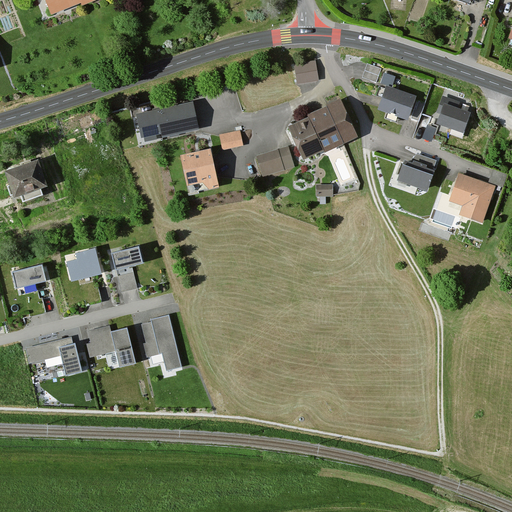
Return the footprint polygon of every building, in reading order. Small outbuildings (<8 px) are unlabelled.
[(48,0),(55,18),(84,6),(85,9),(108,0),(48,0)] [(315,62),(294,66),(297,84),(318,80),(315,62)] [(382,71),(367,66),(362,80),(377,85),(382,71)] [(386,73),(381,84),(392,88),(396,77),(386,73)] [(380,86),(377,97),(383,99),(386,88),(380,86)] [(419,98),(389,89),(382,113),(412,122),(419,98)] [(359,139),(342,101),(310,116),(311,119),(292,128),(308,163),(359,139)] [(197,130),(192,106),(138,117),(144,142),(197,130)] [(472,115),(447,107),(441,126),(465,135),(472,115)] [(91,117),(79,122),(84,133),(96,128),(91,117)] [(436,130),(428,128),(423,141),(431,144),(436,130)] [(240,132),(220,137),(224,151),(244,146),(240,132)] [(295,167),(289,147),(258,157),(264,176),(295,167)] [(191,188),(209,184),(213,191),(224,189),(215,150),(184,157),(191,188)] [(437,164),(416,156),(411,163),(408,162),(400,181),(431,193),(439,173),(434,171),(437,164)] [(43,161),(9,172),(18,198),(51,187),(43,161)] [(507,175),(493,171),(488,185),(503,189),(507,175)] [(496,189),(459,176),(450,203),(466,208),(462,218),(484,225),(496,189)] [(333,195),(333,184),(318,184),(318,195),(333,195)] [(143,263),(139,246),(112,254),(122,291),(137,287),(131,266),(143,263)] [(100,274),(95,250),(76,254),(78,261),(69,263),(73,279),(100,274)] [(13,273),(18,288),(48,280),(44,265),(13,273)] [(332,297),(332,286),(322,287),(322,297),(332,297)] [(183,368),(172,318),(153,322),(153,324),(144,326),(148,346),(146,346),(149,359),(153,358),(154,366),(166,363),(168,372),(183,368)] [(139,365),(131,330),(114,334),(112,327),(88,332),(91,345),(88,346),(90,360),(119,353),(123,369),(139,365)] [(85,374),(79,345),(72,346),(70,339),(27,349),(31,366),(62,359),(67,379),(85,374)]
